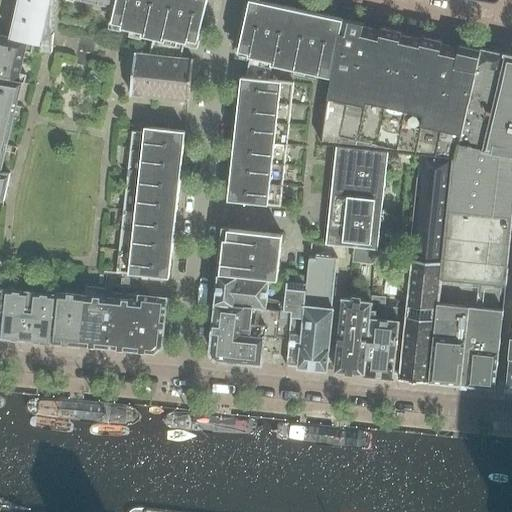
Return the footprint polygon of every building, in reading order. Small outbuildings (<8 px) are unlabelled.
[(18,0),(10,37),(34,42),(34,43),(41,44),(40,51),(42,51),(52,52),(54,33),(49,33),(55,0),(18,0)] [(207,0),(116,0),(115,7),(112,22),(122,25),(121,28),(142,32),(141,35),(153,38),(153,37),(154,37),(185,42),(187,42),(188,39),(198,41),(207,0)] [(343,19),(309,12),(254,0),(249,0),(239,50),(249,53),(248,56),(250,56),(246,78),(268,80),(272,64),(331,77),(339,35),(343,19)] [(339,35),(331,77),(328,97),(323,123),(321,144),(336,145),(354,147),(387,151),(419,154),(447,157),(452,157),(454,158),(458,144),(461,133),(481,50),(463,46),(459,49),(441,45),(439,41),(422,37),(421,39),(401,34),(402,32),(385,28),(385,29),(381,32),(363,28),(360,23),(343,19),(339,35)] [(0,34),(0,78),(24,83),(26,76),(19,74),(25,53),(31,54),(34,43),(34,42),(10,37),(0,34)] [(130,95),(189,101),(193,59),(182,57),(185,42),(154,37),(153,37),(153,38),(149,54),(135,52),(130,95)] [(458,144),(482,149),(503,65),(505,55),(481,50),(461,133),(458,144)] [(447,210),(437,302),(469,306),(504,310),(508,268),(507,268),(511,217),(511,56),(505,55),(503,65),(482,149),(458,144),(454,158),(452,157),(449,183),(449,185),(447,210)] [(105,86),(95,73),(87,79),(97,92),(105,86)] [(241,77),(236,118),(289,124),(293,83),(268,80),(246,78),(241,77)] [(0,167),(1,168),(21,84),(24,85),(24,83),(0,78),(0,167)] [(289,124),(236,118),(232,159),(285,165),(289,124)] [(132,131),(127,174),(180,180),(185,131),(151,127),(150,133),(132,131)] [(336,145),(326,244),(354,247),(376,249),(387,151),(354,147),(336,145)] [(400,367),(399,377),(400,377),(400,378),(429,381),(429,380),(430,371),(434,334),(437,302),(447,210),(449,185),(449,183),(452,157),(447,157),(419,154),(417,179),(416,185),(409,252),(412,252),(411,258),(400,367)] [(228,200),(229,201),(280,206),(285,165),(232,159),(228,200)] [(0,200),(3,201),(7,185),(10,174),(0,173),(0,200)] [(127,174),(122,223),(174,229),(180,180),(127,174)] [(117,272),(122,273),(143,275),(169,277),(174,229),(122,223),(117,272)] [(282,235),(228,229),(227,239),(223,239),(222,246),(280,252),(282,235)] [(270,280),(277,281),(280,252),(222,246),(219,274),(270,280)] [(354,247),(353,262),(375,264),(376,249),(354,247)] [(285,302),(284,310),(292,311),(289,339),(287,366),(298,367),(298,368),(327,371),(327,370),(327,369),(339,259),(310,256),(307,284),(294,282),(288,282),(285,302)] [(122,273),(120,286),(141,288),(143,275),(122,273)] [(281,309),(284,310),(285,302),(267,300),(270,280),(219,274),(216,303),(281,309)] [(136,340),(135,350),(143,351),(154,352),(155,352),(163,346),(162,345),(168,297),(167,297),(169,277),(143,275),(141,288),(142,288),(141,294),(136,340)] [(295,275),(294,282),(307,284),(307,277),(295,275)] [(81,335),(80,345),(107,347),(108,337),(112,297),(112,296),(113,285),(105,284),(105,288),(85,286),(84,295),(85,295),(81,335)] [(52,342),(53,332),(56,294),(5,288),(2,327),(1,336),(23,339),(52,342)] [(80,345),(80,344),(81,335),(84,295),(57,291),(54,332),(52,342),(53,342),(80,345)] [(371,302),(372,302),(364,374),(365,374),(393,377),(394,377),(394,376),(394,375),(401,308),(385,306),(386,297),(371,295),(371,302)] [(109,338),(108,348),(134,350),(139,300),(113,297),(109,338)] [(335,370),(335,371),(364,374),(372,302),(371,302),(343,298),(335,370)] [(430,371),(429,380),(430,381),(461,384),(462,384),(462,374),(466,338),(469,306),(437,302),(434,334),(430,371)] [(281,309),(216,303),(211,350),(211,353),(213,356),(215,358),(219,359),(261,363),(262,364),(262,363),(265,336),(277,338),(281,309)] [(462,374),(462,384),(466,384),(467,384),(467,385),(496,388),(496,385),(497,385),(497,383),(496,383),(504,310),(469,306),(466,338),(462,374)] [(48,421),(108,427),(110,407),(50,401),(48,421)] [(178,434),(238,440),(240,420),(180,414),(178,434)] [(297,448),(357,454),(359,434),(299,428),(297,448)] [(430,460),(490,467),(492,447),(432,441),(430,460)]
